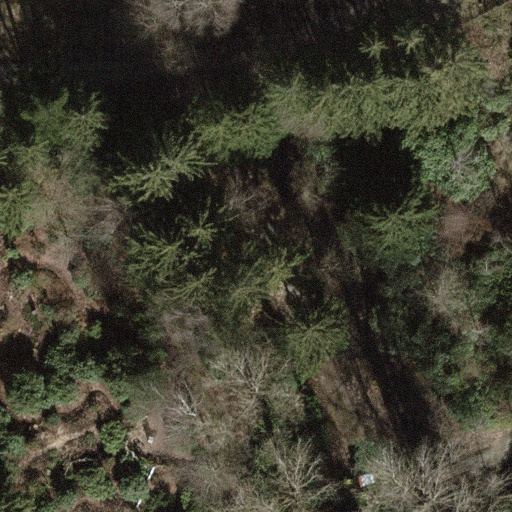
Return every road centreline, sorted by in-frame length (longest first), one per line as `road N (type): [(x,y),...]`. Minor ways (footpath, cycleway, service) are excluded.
road 1 (track): [(180,64),(379,511)]
road 2 (track): [(0,78),(301,55),(425,0)]
road 3 (track): [(511,431),(369,492)]
